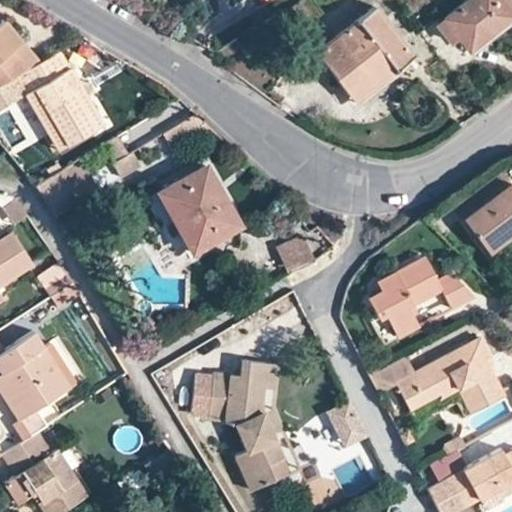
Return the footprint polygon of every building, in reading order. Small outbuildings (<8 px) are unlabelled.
[(511,0),(463,0),(434,23),(449,41),(455,37),(465,51),(511,13),(511,0)] [(314,49),(353,99),(410,53),(372,3),(314,49)] [(0,82),(25,68),(6,47),(16,38),(0,19),(0,82)] [(6,47),(25,68),(38,60),(18,37),(16,38),(6,47)] [(38,60),(48,76),(67,66),(57,49),(38,60)] [(23,92),(57,147),(100,122),(67,66),(48,76),(38,60),(25,68),(0,82),(0,95),(1,97),(4,103),(23,92)] [(160,131),(166,141),(198,123),(193,112),(160,131)] [(46,199),(54,214),(95,188),(87,174),(106,163),(106,162),(123,152),(114,135),(32,184),(46,199)] [(155,190),(183,239),(207,224),(213,234),(234,221),(200,163),(155,190)] [(462,218),(486,251),(511,232),(511,185),(510,182),(462,218)] [(26,218),(14,201),(0,210),(0,211),(11,228),(26,218)] [(183,239),(188,248),(213,234),(207,224),(183,239)] [(0,280),(29,262),(8,230),(0,235),(0,280)] [(290,269),(291,268),(316,257),(317,256),(305,232),(279,245),(290,269)] [(511,232),(486,251),(495,264),(511,251),(511,232)] [(385,314),(396,334),(416,324),(407,305),(440,289),(450,306),(464,299),(447,270),(434,277),(422,254),(376,278),(380,286),(366,294),(379,317),(385,314)] [(43,288),(47,295),(69,281),(65,274),(43,288)] [(47,295),(54,306),(76,293),(69,281),(47,295)] [(420,327),(449,316),(442,299),(414,310),(420,327)] [(6,393),(18,413),(64,385),(71,380),(45,340),(38,344),(29,331),(2,348),(0,349),(0,376),(9,391),(6,393)] [(367,376),(376,393),(391,383),(405,410),(434,395),(436,398),(454,389),(468,413),(501,396),(480,361),(486,358),(477,339),(413,372),(404,356),(367,376)] [(261,387),(264,362),(240,359),(238,376),(210,372),(210,375),(192,373),(188,413),(205,415),(205,417),(232,422),(244,450),(233,454),(248,489),(271,479),(265,464),(279,458),(268,435),(259,413),(246,419),(242,411),(260,402),(261,387)] [(264,362),(261,387),(273,388),(275,363),(264,362)] [(0,395),(13,417),(18,413),(6,393),(9,391),(0,376),(0,395)] [(405,410),(413,424),(453,403),(461,417),(468,413),(454,389),(436,398),(434,395),(405,410)] [(343,444),(364,433),(347,399),(326,410),(343,444)] [(259,413),(268,435),(280,429),(270,408),(259,413)] [(312,465),(341,452),(325,415),(295,428),(312,465)] [(396,433),(402,444),(412,439),(405,428),(396,433)] [(34,499),(42,511),(51,511),(81,493),(51,447),(46,450),(34,429),(0,450),(0,454),(12,472),(1,479),(15,500),(29,491),(34,488),(39,495),(34,499)] [(142,466),(151,479),(178,462),(170,449),(142,466)] [(511,449),(502,455),(506,461),(511,458),(511,449)] [(465,469),(465,468),(455,450),(416,471),(419,477),(425,489),(465,469)] [(465,469),(425,489),(436,511),(453,511),(497,490),(511,481),(511,458),(506,461),(502,455),(500,450),(465,468),(465,469)] [(511,481),(497,490),(501,498),(511,491),(511,481)] [(29,491),(34,499),(39,495),(34,488),(29,491)]
